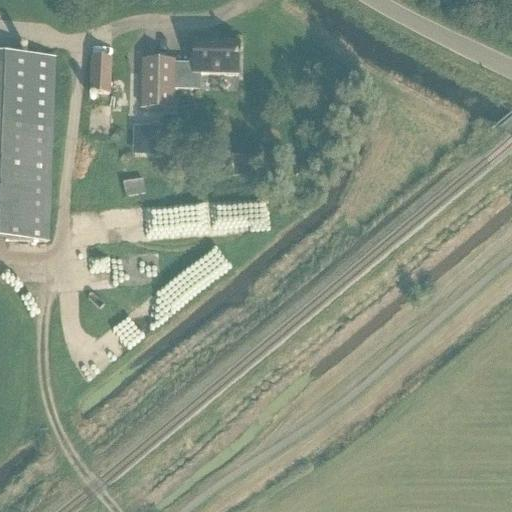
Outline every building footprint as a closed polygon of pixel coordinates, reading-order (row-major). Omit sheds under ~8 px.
[(238,78),(239,45),(194,44),(193,67),(174,66),(174,64),(142,63),(141,111),(173,112),(174,93),(200,93),(201,77),(238,78)] [(0,242),(47,244),(54,60),(0,57),(0,242)] [(90,98),(110,98),(111,61),(91,60),(90,98)] [(228,173),(253,173),(253,154),(228,154),(228,173)] [(153,164),(152,197),(165,197),(166,164),(153,164)] [(122,186),(125,199),(145,196),(143,181),(122,186)] [(201,287),(231,268),(217,245),(187,264),(201,287)]
